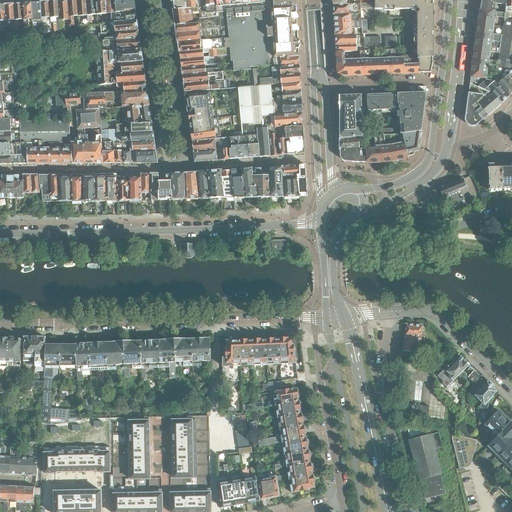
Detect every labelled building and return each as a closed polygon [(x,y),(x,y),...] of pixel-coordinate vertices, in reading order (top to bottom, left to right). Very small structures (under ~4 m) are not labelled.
[(78,20),(77,0),(75,0),(68,1),(70,20),(70,26),(75,25),(75,20),(78,20)] [(88,16),(86,0),(77,0),(78,20),(79,25),(88,25),(88,19),(81,20),(81,17),(88,16)] [(97,15),(95,0),(86,0),(88,16),(88,19),(88,25),(92,25),(92,15),(97,15)] [(107,15),(105,0),(95,0),(97,15),(97,24),(101,24),(107,23),(107,22),(103,23),(103,17),(101,15),(107,15)] [(115,18),(114,0),(105,0),(107,15),(111,15),(111,22),(107,22),(107,23),(116,22),(115,18)] [(127,17),(126,15),(124,0),(114,0),(115,18),(127,17)] [(124,0),(126,15),(128,14),(128,13),(136,12),(133,0),(124,0)] [(205,4),(204,0),(171,0),(172,7),(173,10),(186,9),(197,8),(198,10),(204,10),(205,4)] [(213,3),(213,0),(204,0),(205,4),(204,10),(198,10),(197,10),(198,18),(199,18),(213,17),(213,14),(217,13),(217,11),(214,12),(213,3)] [(271,0),(213,0),(213,3),(214,12),(217,11),(217,13),(218,13),(227,12),(228,23),(229,39),(232,39),(232,48),(230,49),(230,56),(231,61),(233,61),(249,60),(249,68),(259,67),(269,66),(268,48),(267,35),(266,26),(264,9),(272,9),(271,0)] [(296,6),(296,0),(271,0),(272,9),(295,6),(295,7),(296,7),(296,6)] [(433,58),(433,0),(375,0),(375,9),(412,10),(417,14),(416,56),(418,57),(416,59),(418,61),(418,64),(418,73),(431,73),(433,62),(432,62),(432,58),(433,58)] [(504,4),(504,0),(481,0),(480,10),(493,12),(495,3),(504,4)] [(49,2),(52,33),(52,35),(57,34),(57,18),(60,18),(59,1),(49,2)] [(59,1),(60,18),(61,32),(65,32),(64,21),(70,20),(68,1),(59,1)] [(41,2),(32,3),(33,20),(33,22),(37,22),(37,26),(34,27),(34,29),(43,29),(41,2)] [(49,2),(41,2),(43,29),(34,29),(34,34),(52,33),(49,2)] [(25,30),(20,30),(16,31),(15,31),(15,34),(16,42),(20,41),(20,39),(25,38),(25,40),(34,39),(34,34),(34,29),(34,27),(29,27),(29,20),(33,20),(32,3),(23,4),(24,20),(25,30)] [(14,4),(5,5),(6,21),(11,21),(11,26),(7,26),(7,31),(15,31),(16,31),(14,4)] [(23,4),(14,4),(16,31),(20,30),(19,21),(24,20),(23,4)] [(360,12),(360,9),(360,4),(346,5),(333,6),(334,14),(360,12)] [(298,32),(300,30),(297,26),(297,19),(299,18),(297,14),(296,7),(295,7),(295,6),(272,9),(264,9),(266,26),(267,35),(268,48),(272,47),(273,45),(299,44),(298,44),(300,42),(298,39),(298,32)] [(197,10),(198,10),(197,8),(186,9),(173,10),(175,20),(176,25),(198,23),(198,22),(193,23),(193,14),(197,14),(197,10)] [(480,10),(479,23),(493,25),(494,17),(502,18),(503,13),(493,12),(480,10)] [(128,14),(126,15),(127,17),(115,18),(116,22),(137,21),(136,12),(128,13),(128,14)] [(228,23),(227,12),(218,13),(218,16),(213,17),(199,18),(200,22),(198,22),(198,23),(198,26),(228,23)] [(361,17),(360,12),(334,14),(336,36),(352,36),(351,29),(361,28),(361,24),(361,21),(361,17)] [(511,33),(511,20),(509,20),(504,20),(502,30),(502,35),(511,36),(511,33)] [(101,24),(102,34),(99,34),(99,35),(93,36),(90,36),(90,42),(103,41),(107,40),(106,37),(106,33),(110,33),(138,30),(137,21),(116,22),(107,23),(101,24)] [(198,26),(198,23),(176,25),(178,43),(229,39),(228,23),(198,26)] [(493,34),(495,26),(493,25),(479,23),(477,37),(501,40),(502,35),(493,34)] [(138,30),(110,33),(110,37),(106,37),(107,40),(114,40),(117,40),(139,38),(138,30)] [(5,35),(15,34),(15,31),(7,31),(0,31),(0,48),(7,48),(5,35)] [(16,42),(15,34),(5,35),(7,48),(16,47),(16,42)] [(352,36),(336,36),(336,37),(336,45),(357,45),(356,36),(352,36)] [(500,47),(501,41),(501,40),(477,37),(475,50),(489,52),(491,52),(499,53),(500,47)] [(114,40),(107,40),(103,41),(103,50),(103,51),(110,51),(115,51),(118,51),(118,50),(141,49),(139,38),(117,40),(117,47),(114,47),(114,40)] [(232,39),(229,39),(178,43),(180,53),(209,50),(230,49),(232,48),(232,39)] [(299,57),(299,49),(299,44),(273,45),(272,47),(268,48),(269,66),(272,66),(274,66),(273,58),(286,57),(286,58),(299,57)] [(118,51),(115,51),(116,64),(121,63),(143,61),(141,50),(141,49),(118,50),(118,51)] [(182,68),(205,66),(214,65),(213,57),(230,56),(230,49),(209,50),(209,57),(181,60),(182,68)] [(116,72),(115,64),(116,64),(115,51),(110,51),(103,51),(103,50),(97,51),(99,85),(112,84),(112,79),(111,74),(116,74),(117,74),(117,72),(116,72)] [(209,50),(180,53),(181,60),(209,57),(209,50)] [(386,59),(378,59),(378,75),(392,74),(391,50),(386,50),(386,59)] [(395,50),(391,50),(392,74),(405,74),(404,58),(395,58),(395,50)] [(475,50),(473,63),(496,66),(497,61),(488,60),(489,52),(475,50)] [(365,75),(364,51),(360,51),(360,59),(351,60),(352,76),(365,75)] [(378,75),(378,59),(369,59),(369,51),(364,51),(365,75),(378,75)] [(345,60),(344,52),(337,53),(338,74),(341,76),(352,76),(351,60),(345,60)] [(300,66),(299,57),(286,58),(286,57),(273,58),(274,66),(281,66),(281,68),(300,66)] [(511,62),(509,59),(498,57),(498,61),(497,66),(497,68),(501,70),(508,73),(510,73),(511,75),(511,62)] [(405,74),(418,73),(418,64),(410,65),(410,60),(406,60),(406,58),(404,58),(405,74)] [(249,60),(233,61),(233,72),(248,71),(250,70),(249,68),(249,60)] [(143,61),(121,63),(122,71),(117,72),(117,74),(121,74),(145,72),(143,61)] [(495,70),(496,69),(496,67),(496,66),(473,63),(471,78),(477,78),(485,80),(487,69),(495,70)] [(0,74),(13,74),(12,64),(0,64),(0,74)] [(205,66),(182,68),(182,72),(183,76),(213,74),(213,73),(212,69),(205,70),(205,66)] [(300,66),(281,68),(272,68),(272,74),(281,73),(282,76),(300,74),(300,66)] [(511,75),(510,73),(508,73),(501,70),(497,68),(496,70),(499,73),(511,87),(511,75)] [(282,84),(282,76),(281,73),(272,74),(272,77),(260,79),(259,70),(250,70),(248,71),(248,78),(245,78),(246,87),(271,85),(282,84)] [(495,70),(494,81),(508,98),(511,94),(511,89),(502,78),(495,70)] [(146,81),(145,72),(121,74),(117,74),(116,74),(116,78),(112,79),(112,84),(117,84),(117,83),(146,81)] [(223,72),(213,73),(213,74),(183,76),(185,84),(209,82),(209,77),(215,77),(216,81),(214,81),(214,82),(223,81),(223,72)] [(19,74),(13,74),(0,74),(0,82),(20,82),(19,74)] [(301,82),(300,74),(282,76),(282,84),(301,82)] [(508,98),(494,81),(485,80),(477,78),(473,85),(487,93),(490,90),(502,103),(508,98)] [(209,86),(209,82),(185,84),(185,89),(185,90),(185,93),(209,91),(209,90),(229,88),(229,80),(223,81),(214,82),(215,85),(209,86)] [(147,90),(146,81),(117,83),(117,84),(117,88),(124,88),(124,92),(147,90)] [(20,82),(0,82),(0,94),(13,93),(15,93),(17,94),(17,101),(17,103),(15,103),(14,103),(15,111),(22,110),(20,82)] [(301,91),(301,82),(282,84),(282,88),(277,89),(277,93),(283,92),(301,91)] [(271,85),(246,87),(239,88),(244,137),(246,137),(258,136),(258,129),(264,129),(263,116),(274,115),(273,101),(274,101),(273,98),(272,98),(271,85)] [(147,90),(124,92),(105,92),(106,102),(113,102),(114,101),(114,98),(122,97),(122,108),(128,107),(149,105),(147,90)] [(502,103),(490,90),(487,93),(485,95),(483,96),(495,110),(502,103)] [(302,99),(301,91),(283,92),(283,95),(277,96),(276,98),(276,100),(302,99)] [(106,107),(106,102),(105,92),(104,92),(104,93),(99,93),(85,94),(86,109),(100,109),(100,108),(106,107)] [(0,103),(14,103),(13,93),(0,94),(0,103)] [(217,110),(215,93),(186,96),(188,114),(217,110)] [(422,131),(426,101),(427,93),(424,93),(409,94),(367,96),(367,112),(399,112),(399,114),(397,114),(397,120),(399,120),(399,133),(399,135),(402,134),(422,131)] [(65,95),(66,106),(67,109),(70,109),(70,105),(81,104),(80,94),(65,95)] [(471,107),(477,102),(483,96),(485,95),(469,94),(465,119),(466,120),(466,121),(466,122),(466,123),(467,124),(468,124),(469,125),(470,126),(471,126),(472,126),(473,127),(474,126),(475,126),(477,125),(483,120),(471,107)] [(66,106),(65,95),(55,96),(56,106),(66,106)] [(362,97),(362,96),(340,96),(340,111),(340,139),(360,137),(362,137),(362,97)] [(495,110),(483,96),(477,102),(489,115),(495,110)] [(303,113),(302,99),(276,100),(274,101),(273,101),(274,115),(303,113)] [(489,115),(477,102),(471,107),(483,120),(489,115)] [(0,111),(15,111),(14,103),(0,103),(0,111)] [(152,124),(149,105),(128,107),(129,125),(152,124)] [(100,109),(86,109),(76,110),(77,120),(101,118),(100,109)] [(218,119),(217,110),(188,114),(190,123),(218,119)] [(15,111),(0,111),(0,119),(16,119),(15,111)] [(303,113),(274,115),(263,116),(264,129),(267,128),(303,126),(303,113)] [(21,131),(0,132),(0,144),(26,143),(37,143),(38,143),(43,143),(49,143),(59,143),(59,142),(61,142),(71,142),(68,118),(20,121),(21,131)] [(101,121),(101,118),(77,120),(78,129),(83,129),(101,128),(100,121),(101,121)] [(16,121),(16,119),(0,119),(0,132),(21,131),(20,121),(16,121)] [(220,127),(218,119),(190,123),(191,131),(220,127)] [(108,120),(107,120),(101,121),(100,121),(101,128),(102,135),(102,144),(114,143),(118,142),(117,134),(117,130),(109,130),(108,120)] [(117,125),(117,130),(117,134),(122,134),(154,133),(152,124),(129,125),(129,128),(125,128),(125,130),(123,131),(123,125),(117,125)] [(304,138),(303,126),(267,128),(268,135),(278,134),(285,134),(285,137),(285,139),(304,138)] [(216,137),(221,137),(220,127),(191,131),(192,141),(216,139),(216,137)] [(267,128),(264,129),(258,129),(258,136),(260,157),(270,156),(268,135),(267,128)] [(83,136),(83,129),(78,129),(79,142),(71,142),(72,156),(73,164),(86,164),(83,136)] [(422,131),(402,134),(407,156),(408,156),(412,155),(411,153),(419,151),(422,131)] [(154,133),(122,134),(117,134),(118,142),(155,141),(154,133)] [(278,138),(278,134),(268,135),(270,156),(279,156),(278,138)] [(399,135),(397,135),(399,143),(392,145),(394,161),(404,159),(408,158),(408,156),(407,156),(402,134),(399,135)] [(104,164),(102,144),(102,135),(92,136),(93,142),(95,164),(104,164)] [(384,135),(379,136),(381,162),(389,161),(394,161),(392,145),(385,146),(384,135)] [(88,136),(83,136),(86,164),(95,164),(93,142),(88,142),(88,136)] [(260,157),(258,136),(246,137),(249,140),(250,158),(260,157)] [(370,147),(367,147),(367,148),(367,156),(368,163),(373,163),(378,162),(381,162),(379,136),(375,136),(375,147),(374,147),(370,147)] [(232,149),(230,150),(230,160),(242,159),(241,148),(239,148),(238,137),(231,138),(232,149)] [(246,137),(244,137),(238,137),(239,148),(241,148),(242,159),(250,158),(249,140),(246,137)] [(285,137),(278,138),(279,156),(286,155),(285,139),(285,137)] [(360,146),(360,137),(340,139),(340,151),(367,148),(367,147),(366,147),(366,146),(363,146),(360,146)] [(216,139),(192,141),(194,152),(216,151),(220,150),(230,150),(232,149),(231,138),(216,139)] [(305,152),(304,138),(285,139),(286,155),(296,155),(303,154),(305,152)] [(155,141),(118,142),(114,143),(115,152),(123,151),(131,151),(131,152),(135,152),(135,151),(156,151),(155,141)] [(59,142),(59,143),(49,143),(50,164),(62,164),(61,149),(61,146),(61,142),(59,142)] [(72,156),(71,142),(61,142),(61,146),(63,146),(63,149),(61,149),(62,164),(73,164),(72,156)] [(27,156),(26,143),(0,144),(0,156),(12,156),(27,156)] [(37,146),(37,143),(26,143),(27,156),(28,164),(39,164),(39,146),(37,146)] [(43,143),(38,143),(39,146),(39,164),(50,164),(49,143),(43,143)] [(114,143),(102,144),(104,164),(116,164),(115,152),(114,143)] [(368,163),(367,156),(367,148),(340,151),(340,155),(340,156),(341,157),(341,158),(342,159),(342,160),(343,160),(344,161),(345,162),(346,162),(359,163),(368,163)] [(230,150),(220,150),(221,160),(230,160),(230,150)] [(123,151),(115,152),(116,164),(124,164),(123,151)] [(131,151),(123,151),(124,164),(132,164),(132,157),(132,156),(131,152),(131,151)] [(158,163),(157,156),(156,151),(135,151),(135,152),(135,156),(135,157),(132,157),(132,164),(135,164),(158,163)] [(217,161),(216,151),(194,152),(196,163),(217,161)] [(0,164),(13,165),(12,156),(0,156),(0,164)] [(13,165),(28,164),(27,156),(12,156),(13,165)] [(511,163),(502,164),(503,189),(511,189),(511,190),(511,189),(511,163)] [(503,189),(502,164),(489,164),(489,190),(495,190),(495,189),(503,189)] [(308,179),(307,179),(306,165),(300,166),(300,176),(298,176),(298,178),(301,197),(305,197),(306,197),(307,196),(307,195),(307,186),(308,186),(308,179)] [(300,176),(300,166),(284,167),(284,177),(289,177),(289,179),(291,178),(298,178),(298,176),(300,176)] [(284,167),(268,168),(270,198),(285,197),(284,177),(284,167)] [(270,198),(268,168),(252,169),(255,188),(257,188),(258,198),(270,198)] [(255,188),(252,169),(242,170),(245,198),(258,198),(257,188),(255,188)] [(242,170),(232,171),(234,199),(245,198),(242,170)] [(225,199),(222,172),(221,171),(208,172),(211,199),(225,199)] [(234,199),(232,171),(222,172),(225,199),(234,199)] [(211,199),(208,172),(197,173),(200,199),(211,199)] [(200,199),(197,173),(185,174),(186,200),(200,199)] [(173,200),(172,174),(159,175),(159,201),(173,201),(173,200)] [(185,174),(172,174),(173,200),(186,200),(185,174)] [(83,175),(71,176),(72,202),(83,202),(83,175)] [(96,175),(83,175),(83,202),(96,202),(96,175)] [(107,202),(106,175),(96,175),(96,202),(107,202)] [(117,175),(106,175),(107,202),(118,202),(117,175)] [(130,201),(129,175),(117,175),(118,202),(130,201)] [(141,201),(141,175),(129,175),(130,201),(141,201)] [(152,199),(151,175),(141,175),(141,201),(141,204),(145,204),(145,203),(146,203),(146,199),(152,199)] [(151,175),(152,199),(152,201),(159,201),(159,175),(151,175)] [(15,176),(7,176),(7,198),(15,198),(15,176)] [(15,176),(15,198),(24,198),(24,194),(24,176),(15,176)] [(24,176),(24,194),(33,193),(32,176),(24,176)] [(40,176),(32,176),(33,193),(38,193),(39,203),(43,203),(43,193),(41,193),(40,176)] [(52,202),(49,176),(40,176),(41,193),(43,193),(43,203),(52,202)] [(59,176),(49,176),(52,202),(62,202),(59,176)] [(72,202),(71,176),(59,176),(62,202),(72,202)] [(289,177),(284,177),(285,197),(293,197),(291,178),(289,179),(289,177)] [(301,197),(298,178),(291,178),(293,197),(301,197)] [(463,180),(464,180),(463,179),(462,179),(457,181),(456,181),(457,182),(446,186),(445,186),(444,187),(441,188),(439,188),(440,189),(439,189),(440,190),(443,197),(444,197),(444,198),(450,195),(449,195),(467,188),(463,180)] [(286,241),(272,241),(272,250),(286,250),(286,241)] [(195,252),(196,251),(196,245),(181,245),(181,251),(182,252),(183,253),(184,254),(185,254),(186,255),(187,255),(188,255),(189,255),(190,255),(191,255),(192,255),(192,254),(193,254),(193,253),(194,253),(195,252)] [(422,325),(405,324),(403,351),(421,351),(422,325)] [(266,340),(265,340),(265,348),(267,349),(267,352),(267,353),(267,365),(280,364),(280,353),(281,352),(280,349),(278,347),(278,340),(275,340),(275,339),(274,339),(274,338),(272,337),(269,337),(267,338),(267,339),(266,339),(266,340)] [(279,338),(279,340),(278,340),(278,347),(280,349),(281,352),(280,353),(280,364),(296,364),(295,353),(296,351),(296,348),(294,347),(293,338),(291,338),(288,338),(287,338),(287,337),(285,337),(282,337),(281,338),(279,338)] [(20,371),(21,345),(22,340),(17,340),(15,338),(10,338),(9,339),(8,339),(7,367),(7,371),(20,371)] [(35,342),(35,338),(25,338),(24,361),(30,361),(30,366),(35,366),(35,364),(35,355),(33,355),(34,348),(36,348),(36,342),(35,342)] [(46,338),(35,338),(35,342),(36,342),(36,348),(34,348),(33,355),(35,355),(35,364),(44,364),(46,345),(46,338)] [(252,348),(252,341),(249,341),(249,340),(247,340),(247,339),(246,338),(243,338),(241,339),(241,340),(239,340),(241,366),(254,366),(253,353),(254,353),(254,350),(252,348)] [(252,341),(252,348),(254,350),(254,353),(253,353),(254,366),(267,365),(267,353),(267,352),(267,349),(265,348),(265,340),(262,340),(262,339),(261,339),(260,338),(259,338),(256,338),(254,339),(252,339),(252,341)] [(0,366),(7,367),(8,339),(0,339),(0,366)] [(209,339),(191,340),(192,366),(202,366),(202,361),(210,361),(209,339)] [(241,366),(239,340),(238,340),(237,339),(233,339),(232,340),(231,341),(227,341),(226,342),(226,344),(224,345),(223,358),(223,367),(241,366)] [(175,364),(174,340),(166,341),(157,342),(158,368),(170,368),(170,379),(176,379),(175,367),(175,364)] [(192,366),(191,340),(184,340),(174,340),(175,364),(176,364),(178,366),(183,366),(183,367),(192,366)] [(116,343),(106,344),(107,370),(117,370),(117,365),(124,365),(123,342),(116,343)] [(141,369),(140,342),(134,343),(134,342),(123,342),(124,365),(133,364),(133,369),(141,369)] [(158,368),(157,342),(140,342),(141,364),(150,364),(150,368),(158,368)] [(90,371),(89,344),(76,345),(77,366),(78,380),(82,380),(82,371),(90,371)] [(107,370),(106,344),(89,344),(90,371),(107,370)] [(46,345),(44,364),(43,383),(53,384),(53,371),(45,370),(45,366),(60,366),(60,345),(46,345)] [(76,345),(60,345),(60,366),(77,366),(76,345)] [(450,363),(444,368),(437,375),(443,381),(442,382),(446,387),(469,365),(465,361),(464,361),(459,355),(450,363)] [(444,368),(450,363),(442,360),(439,366),(444,368)] [(399,374),(399,376),(400,377),(400,379),(422,381),(423,369),(401,367),(401,373),(400,373),(399,374)] [(481,377),(470,367),(467,371),(467,376),(475,384),(478,382),(480,383),(481,382),(484,385),(487,382),(487,379),(484,376),(481,376),(481,377)] [(295,379),(281,381),(282,387),(296,385),(295,379)] [(399,382),(398,385),(399,386),(400,386),(399,392),(421,394),(422,381),(400,379),(400,381),(399,382)] [(475,395),(484,385),(481,382),(480,383),(472,392),(475,395)] [(484,385),(475,395),(474,396),(482,404),(479,407),(484,411),(494,397),(493,395),(497,392),(494,389),(494,388),(494,386),(490,382),(487,382),(484,385)] [(53,384),(43,383),(43,394),(53,395),(53,384)] [(0,392),(10,393),(11,386),(0,385),(0,392)] [(291,402),(299,400),(297,388),(296,389),(296,388),(273,392),(276,405),(286,403),(288,404),(290,404),(292,403),(291,402)] [(53,395),(43,394),(42,422),(50,423),(50,419),(68,421),(69,419),(70,419),(79,418),(79,411),(53,409),(53,395)] [(423,399),(402,405),(404,410),(403,410),(403,412),(403,414),(405,415),(405,416),(426,411),(423,399)] [(302,412),(299,400),(291,402),(292,403),(290,404),(288,404),(286,403),(276,405),(276,406),(277,406),(278,411),(276,411),(277,418),(288,416),(290,417),(292,417),(294,415),(294,414),(302,412)] [(405,418),(405,419),(405,422),(406,423),(407,423),(408,427),(429,422),(426,411),(405,416),(406,418),(405,418)] [(511,422),(511,423),(499,411),(486,424),(497,436),(492,441),(487,445),(487,446),(511,470),(511,422)] [(288,416),(277,418),(277,419),(280,418),(281,423),(278,424),(280,430),(290,428),(292,429),(294,429),(296,427),(296,426),(304,425),(302,412),(294,414),(294,415),(292,417),(290,417),(288,416)] [(236,414),(233,414),(235,425),(237,425),(238,430),(235,430),(238,448),(249,446),(244,413),(236,414)] [(126,445),(113,445),(114,476),(114,490),(114,511),(162,511),(162,490),(171,489),(171,511),(211,511),(211,493),(211,489),(209,417),(172,417),(130,418),(130,445),(126,445)] [(429,422),(408,427),(409,432),(409,433),(408,434),(409,436),(410,437),(411,439),(432,433),(429,422)] [(306,437),(304,425),(296,426),(296,427),(294,429),(292,429),(290,428),(280,430),(280,431),(282,431),(283,435),(281,436),(258,440),(258,441),(259,446),(282,442),(282,443),(293,441),(294,442),(296,442),(298,440),(298,439),(306,437)] [(411,440),(410,441),(411,444),(412,445),(414,450),(435,444),(432,433),(411,439),(411,440)] [(452,438),(452,439),(458,465),(462,464),(469,466),(470,466),(471,465),(471,464),(473,458),(477,440),(459,436),(457,435),(456,435),(455,435),(454,435),(454,436),(453,436),(453,437),(452,437),(452,438)] [(308,449),(306,437),(298,439),(298,440),(296,442),(294,442),(293,441),(282,443),(284,443),(285,448),(283,448),(284,455),(294,453),(297,454),(298,454),(300,452),(300,451),(308,449)] [(435,444),(414,450),(415,455),(414,456),(414,459),(416,459),(416,461),(437,455),(435,444)] [(88,446),(77,447),(77,471),(88,471),(88,446)] [(98,446),(88,446),(88,471),(99,471),(98,446)] [(99,446),(98,446),(99,471),(99,472),(110,472),(110,447),(99,447),(99,446)] [(1,449),(0,470),(0,472),(9,473),(10,457),(5,457),(5,447),(1,447),(1,449)] [(19,457),(19,474),(28,475),(29,448),(25,447),(24,457),(19,457)] [(55,448),(44,449),(45,473),(56,473),(56,472),(55,447),(55,448)] [(66,447),(55,447),(56,472),(67,472),(66,447)] [(77,447),(66,447),(67,472),(77,471),(77,447)] [(33,448),(29,448),(28,475),(36,475),(37,468),(37,458),(32,458),(33,448)] [(10,457),(9,473),(9,474),(19,474),(19,457),(14,457),(15,451),(13,451),(13,450),(11,449),(10,457)] [(310,462),(308,449),(300,451),(300,452),(298,454),(297,454),(294,453),(284,455),(284,456),(286,455),(288,460),(285,460),(286,467),(297,465),(299,466),(301,466),(303,465),(302,463),(310,462)] [(416,462),(416,463),(416,466),(418,467),(419,472),(440,466),(437,455),(416,461),(417,462),(416,462)] [(297,465),(286,467),(286,468),(289,467),(290,473),(288,473),(289,479),(299,477),(301,479),(303,478),(305,477),(305,476),(313,474),(310,462),(302,463),(303,465),(301,466),(299,466),(297,465)] [(440,466),(419,472),(420,477),(419,478),(420,481),(421,481),(422,481),(422,483),(443,478),(440,466)] [(242,474),(229,476),(235,504),(247,502),(243,479),(242,474)] [(299,477),(289,479),(289,480),(291,480),(292,485),(290,485),(292,493),(315,487),(313,474),(305,476),(305,477),(303,478),(301,479),(299,477)] [(235,504),(229,476),(216,478),(222,506),(235,504)] [(243,479),(247,502),(260,499),(256,477),(243,479)] [(277,487),(277,481),(276,477),(260,479),(263,499),(279,496),(277,487)] [(422,484),(421,486),(422,488),(423,489),(425,494),(446,489),(443,478),(422,483),(422,484)] [(9,485),(1,485),(0,501),(4,502),(3,511),(7,511),(8,507),(9,485)] [(9,485),(8,507),(15,508),(16,503),(17,486),(9,485)] [(17,486),(16,503),(19,503),(18,511),(23,511),(24,511),(25,486),(17,486)] [(34,487),(25,486),(24,511),(28,511),(28,504),(33,504),(34,495),(38,495),(39,487),(34,487)] [(101,511),(101,491),(54,492),(54,511),(101,511)] [(465,511),(463,502),(429,510),(429,511),(465,511)]
